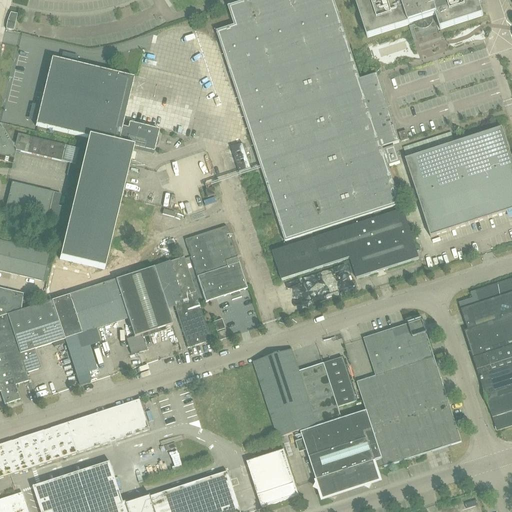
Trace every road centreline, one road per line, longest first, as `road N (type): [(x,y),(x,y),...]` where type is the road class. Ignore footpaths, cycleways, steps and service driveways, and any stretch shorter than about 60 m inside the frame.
road 1 (unclassified): [(0,431),(434,289)]
road 2 (unclassified): [(493,461),(434,289)]
road 3 (unclassified): [(334,511),(493,461)]
